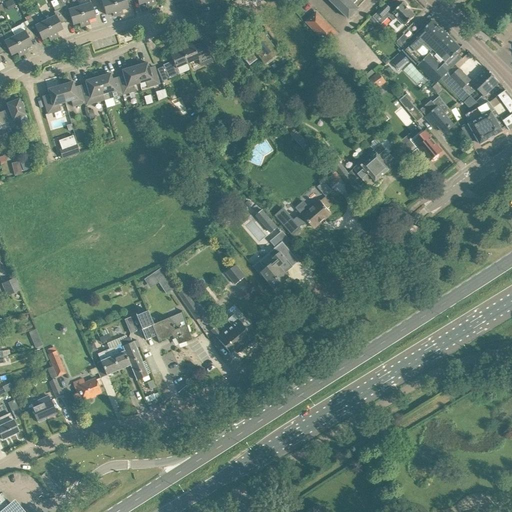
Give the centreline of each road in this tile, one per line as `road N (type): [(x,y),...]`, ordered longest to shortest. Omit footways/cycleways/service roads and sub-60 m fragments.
road 1 (unclassified): [(172,422),(194,412),(421,214),(511,151)]
road 2 (primary): [(166,511),(511,301)]
road 3 (primary): [(511,259),(193,462)]
road 4 (unclassified): [(206,511),(426,379),(511,349)]
road 5 (residential): [(0,469),(74,434),(172,422)]
road 6 (residential): [(167,16),(165,27),(104,57),(28,80),(14,72)]
road 7 (residential): [(14,72),(80,39),(167,16)]
road 8 (primary): [(193,462),(106,467),(59,505)]
